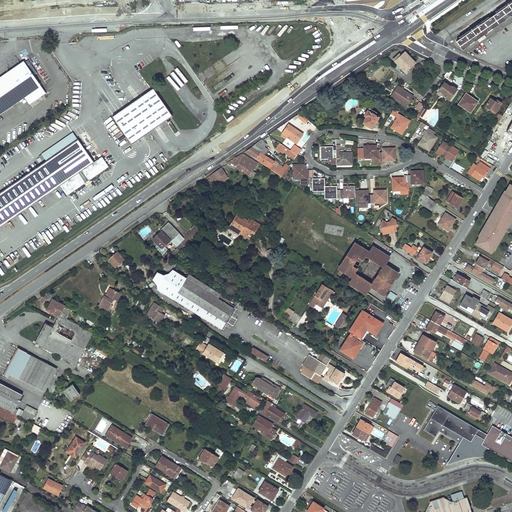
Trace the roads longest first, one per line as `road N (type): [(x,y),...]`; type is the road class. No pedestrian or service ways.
road 1 (primary): [(0,310),(396,37)]
road 2 (primary): [(327,59),(0,295)]
road 3 (unknown): [(74,55),(137,36),(245,35),(265,47),(278,71),(226,115)]
road 4 (residential): [(420,154),(392,135),(325,128),(310,135),(307,154),(328,171),(384,170)]
road 5 (residential): [(325,449),(396,491),(478,474),(511,486)]
road 6 (residential): [(511,478),(477,468),(413,486),(325,449)]
road 7 (unclassified): [(422,294),(325,449)]
road 8 (residential): [(195,511),(214,483),(148,446),(117,505)]
road 9 (secondary): [(0,27),(161,16)]
road 10 (secondary): [(161,16),(311,11)]
